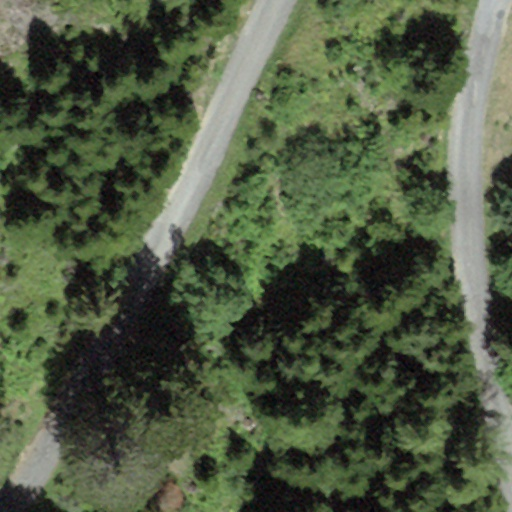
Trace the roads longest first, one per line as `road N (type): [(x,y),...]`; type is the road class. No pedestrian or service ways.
road 1 (unclassified): [(304,0),(159,296),(30,511)]
road 2 (unclassified): [(511,434),(478,192),(483,125),(511,34)]
